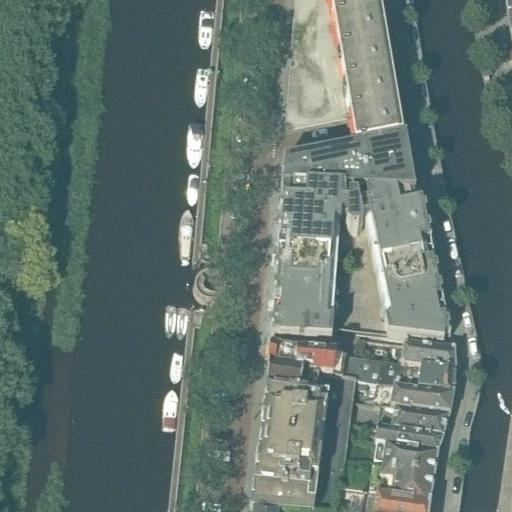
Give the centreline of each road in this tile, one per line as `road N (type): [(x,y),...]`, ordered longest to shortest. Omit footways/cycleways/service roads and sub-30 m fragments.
road 1 (residential): [(442,511),(466,382),(417,122)]
road 2 (residential): [(231,511),(262,150)]
road 3 (residential): [(417,122),(262,150)]
road 4 (residential): [(262,150),(275,0)]
road 5 (residential): [(417,122),(396,0)]
